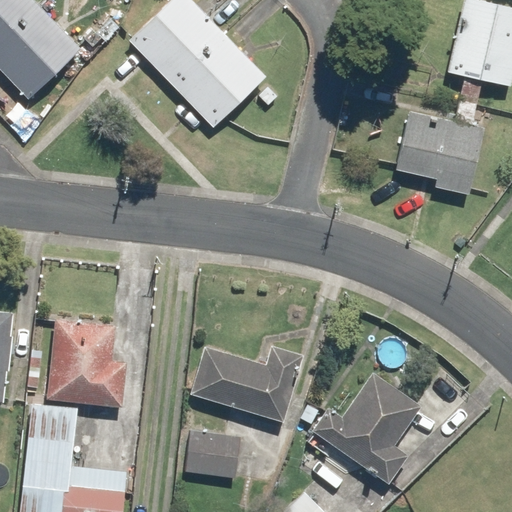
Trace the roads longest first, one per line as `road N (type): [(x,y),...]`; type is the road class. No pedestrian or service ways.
road 1 (tertiary): [(294,235),(0,204)]
road 2 (tertiary): [(511,351),(410,274),(294,235)]
road 3 (residential): [(294,235),(332,50),(307,0)]
